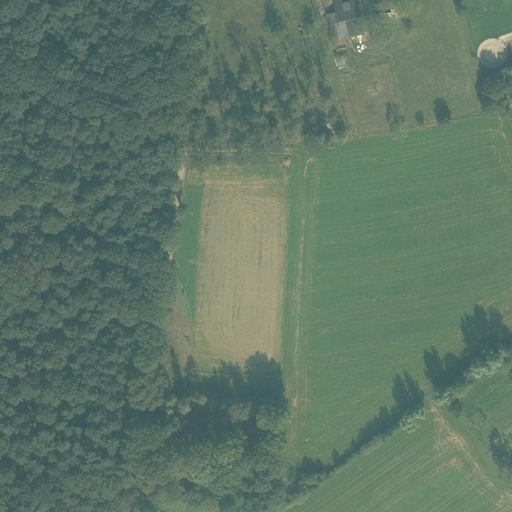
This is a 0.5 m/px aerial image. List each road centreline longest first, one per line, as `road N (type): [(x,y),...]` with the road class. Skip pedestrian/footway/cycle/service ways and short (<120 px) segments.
road 1 (track): [(198,0),(138,473)]
road 2 (track): [(186,123),(10,34)]
